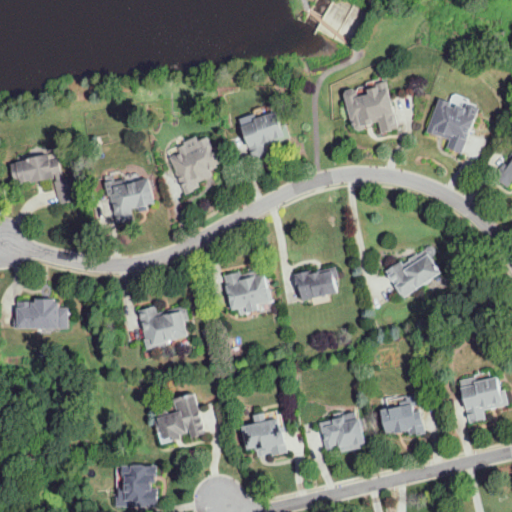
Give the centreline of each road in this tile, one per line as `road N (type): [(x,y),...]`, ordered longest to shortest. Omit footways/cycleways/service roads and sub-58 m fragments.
road 1 (residential): [(511,256),(465,205),(438,189),(371,173),(318,178),(168,256),(132,265),(96,265),(2,242)]
road 2 (residential): [(511,449),(263,511),(219,500)]
